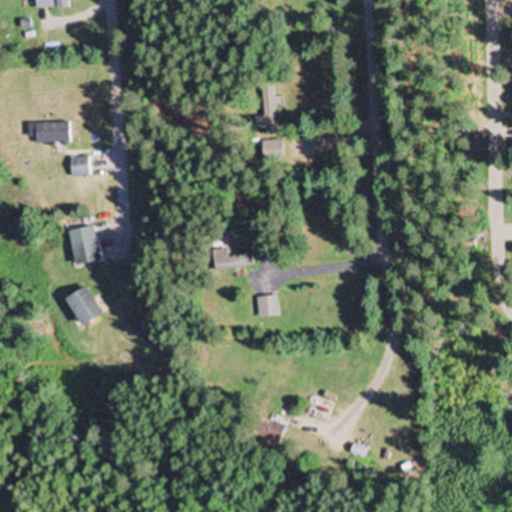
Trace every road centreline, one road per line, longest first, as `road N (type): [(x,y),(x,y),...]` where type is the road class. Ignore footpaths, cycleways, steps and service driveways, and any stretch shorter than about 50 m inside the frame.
road 1 (residential): [(369,0),(391,336)]
road 2 (residential): [(479,0),(481,281),(511,278)]
road 3 (residential): [(121,236),(107,0)]
